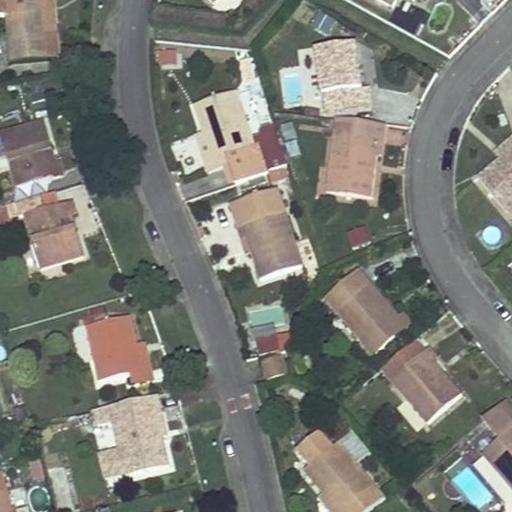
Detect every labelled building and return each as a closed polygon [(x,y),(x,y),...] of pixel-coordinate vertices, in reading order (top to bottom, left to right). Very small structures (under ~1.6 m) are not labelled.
[(44,0),(0,0),(0,18),(8,18),(11,63),(50,59),(44,0)] [(44,0),(50,59),(61,58),(55,0),(44,0)] [(377,0),(394,9),(398,0),(377,0)] [(317,52),(327,118),(336,119),(371,124),(369,112),(372,112),(368,88),(361,89),(356,46),(317,52)] [(237,92),(194,106),(203,134),(206,133),(215,160),(225,157),(230,155),(240,185),(289,168),(279,138),(256,146),(237,92)] [(336,119),(326,194),(372,200),(376,170),(360,167),(363,142),(383,145),(385,125),(371,124),(336,119)] [(43,120),(0,133),(15,187),(42,180),(35,157),(52,153),(43,120)] [(197,137),(209,173),(218,170),(215,160),(206,133),(203,134),(197,137)] [(511,138),(493,153),(498,159),(500,160),(511,150),(511,138)] [(363,142),(360,167),(376,170),(377,158),(382,158),(383,145),(363,142)] [(498,159),(478,177),(506,211),(511,205),(511,150),(500,160),(498,159)] [(52,153),(35,157),(42,180),(63,174),(59,161),(55,163),(52,153)] [(215,160),(218,170),(228,167),(225,157),(215,160)] [(279,189),(232,204),(244,242),(247,241),(260,283),(304,268),(286,213),(279,189)] [(83,259),(74,227),(58,231),(52,208),(58,207),(55,194),(8,208),(11,219),(26,215),(42,271),(83,259)] [(58,207),(52,208),(58,231),(74,227),(71,215),(76,214),(73,202),(58,207)] [(347,233),(352,249),(370,243),(365,227),(347,233)] [(304,265),(317,261),(312,242),(299,245),(304,265)] [(359,271),(326,300),(340,317),(328,328),(349,352),(361,342),(375,357),(395,339),(379,320),(391,309),(359,271)] [(391,309),(379,320),(395,339),(411,326),(402,316),(400,319),(391,309)] [(130,319),(86,328),(100,384),(130,377),(140,374),(134,349),(137,348),(130,319)] [(429,352),(419,339),(382,371),(428,425),(463,396),(443,374),(431,385),(414,365),(429,352)] [(140,374),(130,377),(133,387),(152,382),(144,346),(137,348),(134,349),(140,374)] [(429,352),(414,365),(431,385),(443,374),(435,364),(437,362),(429,352)] [(262,362),(268,382),(286,376),(282,357),(262,362)] [(157,398),(152,399),(162,439),(165,438),(167,438),(157,398)] [(152,399),(94,412),(97,427),(113,424),(120,457),(125,478),(171,467),(165,438),(162,439),(152,399)] [(511,407),(507,402),(484,421),(500,441),(482,456),(511,490),(511,407)] [(312,467),(305,472),(324,495),(321,497),(333,511),(372,511),(386,500),(356,465),(367,456),(350,435),(334,448),(321,433),(299,451),(312,467)] [(120,457),(103,461),(108,482),(125,478),(120,457)] [(447,480),(475,511),(477,511),(494,497),(465,465),(447,480)] [(0,511),(13,511),(6,487),(0,488),(0,511)]
